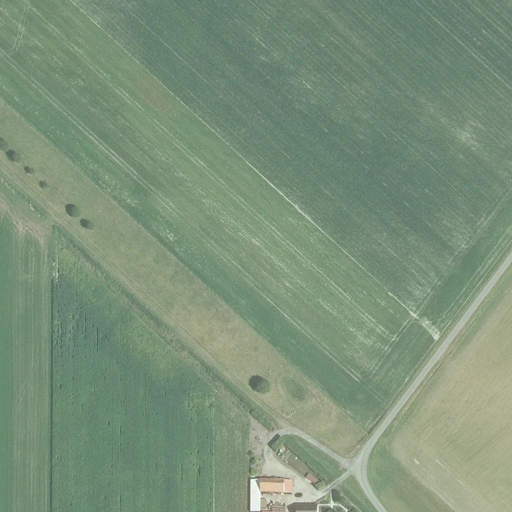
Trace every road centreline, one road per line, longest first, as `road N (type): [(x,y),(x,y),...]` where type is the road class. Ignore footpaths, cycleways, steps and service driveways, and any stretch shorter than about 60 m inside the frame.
road 1 (track): [(0,174),(239,390),(360,470)]
road 2 (unclassified): [(380,511),(360,470),(365,455),(511,258)]
